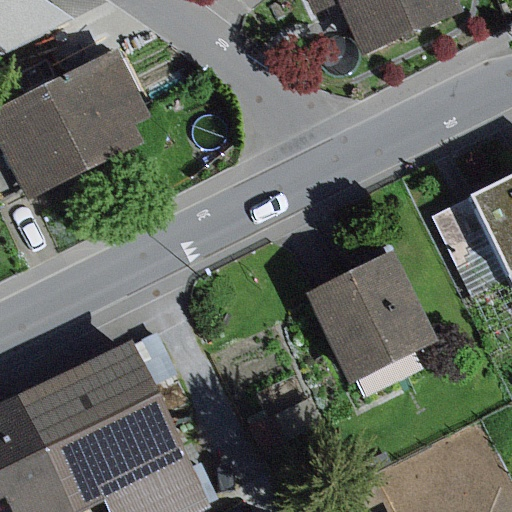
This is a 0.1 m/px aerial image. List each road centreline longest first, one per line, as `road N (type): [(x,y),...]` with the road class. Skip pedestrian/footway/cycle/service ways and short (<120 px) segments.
road 1 (tertiary): [(321,170),(0,331)]
road 2 (residential): [(321,170),(270,91),(138,0)]
road 3 (tertiary): [(511,84),(321,170)]
